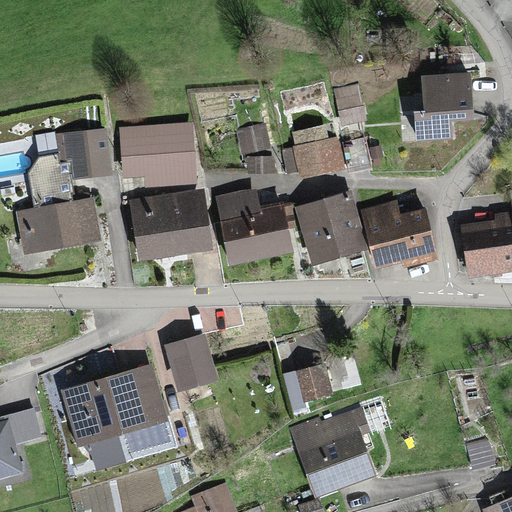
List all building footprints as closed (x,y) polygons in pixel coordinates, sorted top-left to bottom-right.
[(473,66),(410,65),(409,123),(445,124),(445,110),(472,111),(473,66)] [(178,124),(114,127),(116,176),(149,175),(150,182),(180,180),(178,124)] [(331,131),(288,135),(292,178),(335,174),(331,131)] [(259,132),(235,137),(240,159),(263,154),(259,132)] [(102,144),(55,148),(57,181),(104,178),(102,144)] [(248,194),(211,201),(225,266),(281,255),(272,209),(251,213),(248,194)] [(197,197),(127,205),(133,258),(203,250),(197,197)] [(463,276),(511,271),(511,197),(509,198),(511,221),(490,222),(490,229),(460,231),(463,276)] [(343,198),(291,214),(308,267),(360,251),(343,198)] [(90,204),(21,212),(25,252),(94,244),(90,204)] [(390,207),(358,216),(374,273),(427,258),(415,216),(394,222),(390,207)] [(204,336),(167,346),(179,387),(215,377),(204,336)] [(144,360),(60,381),(76,441),(160,420),(144,360)] [(329,392),(323,366),(286,375),(294,408),(304,406),(303,399),(329,392)] [(31,412),(0,420),(0,482),(22,476),(14,448),(39,441),(31,412)] [(293,432),(315,495),(367,478),(353,437),(362,433),(356,414),(318,427),(317,424),(293,432)] [(488,440),(468,445),(474,468),(494,463),(488,440)] [(230,511),(222,489),(193,500),(197,511),(230,511)] [(511,511),(511,498),(480,511),(479,511),(511,511)]
